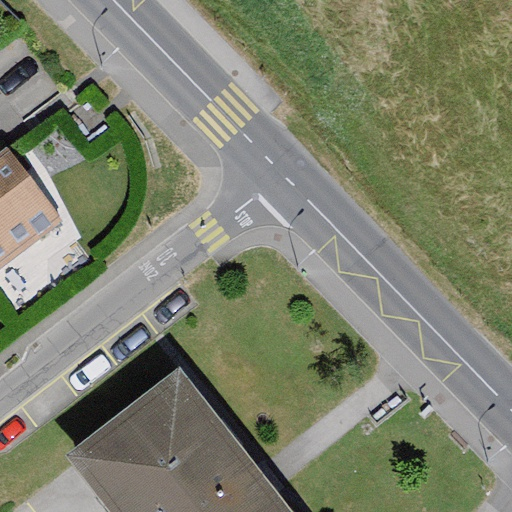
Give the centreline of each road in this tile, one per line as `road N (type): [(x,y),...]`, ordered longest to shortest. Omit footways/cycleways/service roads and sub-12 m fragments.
road 1 (residential): [(276,172),(0,389)]
road 2 (tertiary): [(276,172),(511,411)]
road 3 (tertiary): [(110,0),(276,172)]
